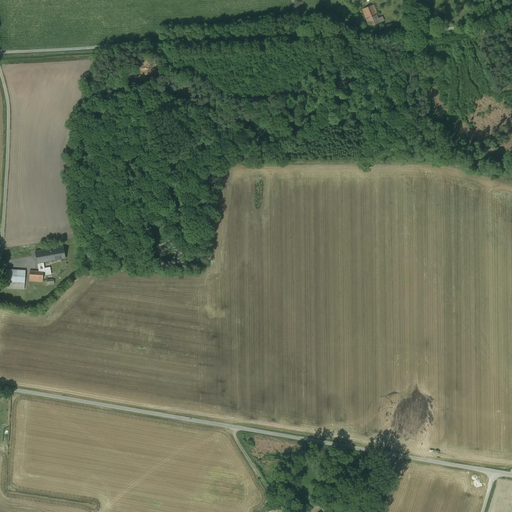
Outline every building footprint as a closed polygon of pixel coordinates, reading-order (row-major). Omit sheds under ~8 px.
[(374,4),(363,9),(370,26),(385,20),(383,16),(379,17),(374,4)] [(65,258),(63,246),(50,249),(53,261),(65,258)] [(53,261),(50,249),(35,251),(37,263),(53,261)] [(25,270),(5,269),(4,288),(24,290),(24,286),(25,270)] [(43,272),(30,270),(29,281),(42,282),(43,272)]
